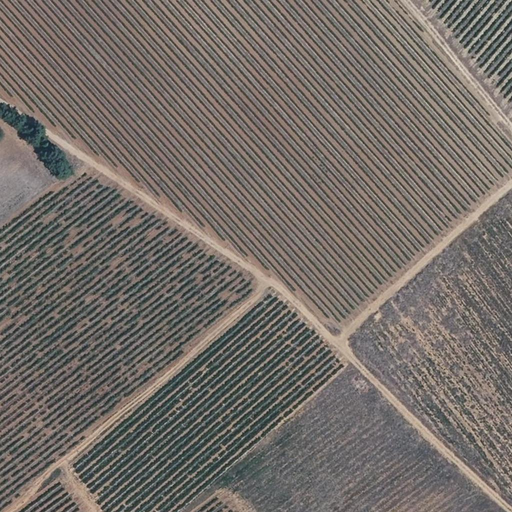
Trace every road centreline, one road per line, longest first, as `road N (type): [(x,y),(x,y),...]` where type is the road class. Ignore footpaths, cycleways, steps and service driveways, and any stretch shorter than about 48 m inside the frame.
road 1 (track): [(0,102),(275,283),(509,511)]
road 2 (track): [(334,344),(511,174)]
road 3 (track): [(511,128),(405,0)]
